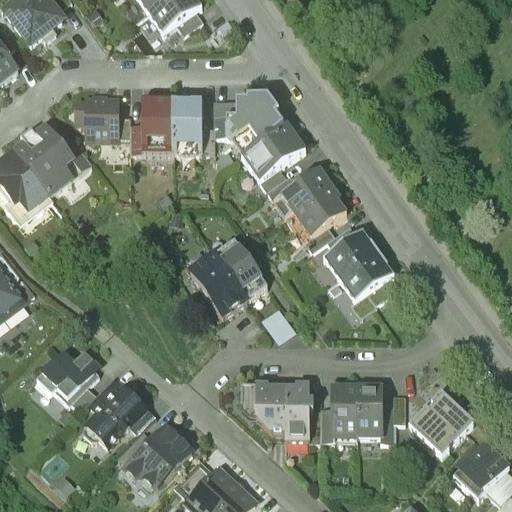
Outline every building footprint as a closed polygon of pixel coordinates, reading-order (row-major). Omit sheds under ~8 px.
[(44,0),(61,22),(72,14),(61,0),(44,0)] [(134,0),(132,2),(133,3),(134,2),(148,22),(179,0),(134,0)] [(191,0),(179,0),(148,22),(163,42),(162,43),(163,44),(176,34),(196,20),(202,16),(201,15),(200,15),(193,6),(195,5),(191,0)] [(38,4),(2,32),(31,68),(67,40),(38,4)] [(196,20),(176,34),(183,44),(203,30),(196,20)] [(15,56),(0,37),(0,56),(6,64),(15,56)] [(0,56),(0,93),(18,79),(6,64),(0,56)] [(158,111),(158,107),(142,107),(142,134),(142,163),(172,163),(172,107),(170,107),(170,111),(158,111)] [(202,107),(172,107),(172,163),(202,163),(202,138),(202,107)] [(274,107),(247,107),(247,111),(236,111),(236,125),(226,125),(226,136),(226,138),(214,138),(214,147),(227,147),(231,152),(236,149),(246,162),(283,135),(275,124),(278,122),(274,116),(274,107)] [(118,126),(118,108),(85,108),(85,114),(76,114),(76,135),(85,135),(85,147),(93,147),(94,151),(118,151),(118,126)] [(236,125),(236,111),(214,111),(214,138),(226,138),(226,136),(226,125),(236,125)] [(131,134),(130,126),(118,126),(118,151),(130,151),(130,150),(130,134),(131,134)] [(305,159),(287,133),(246,162),(241,166),(260,192),(279,178),(305,159)] [(131,134),(130,134),(130,150),(130,151),(130,163),(142,163),(142,134),(131,134)] [(65,158),(47,136),(35,145),(32,140),(21,149),(24,154),(14,162),(49,206),(82,179),(65,158)] [(214,147),(214,138),(202,138),(202,163),(214,163),(214,147)] [(91,172),(74,151),(65,158),(82,179),(91,172)] [(49,206),(14,162),(0,173),(0,202),(9,213),(4,217),(16,232),(49,206)] [(279,178),(260,192),(267,202),(286,188),(279,178)] [(296,195),(274,211),(285,228),(331,195),(319,179),(296,195)] [(286,188),(267,202),(274,211),(296,195),(290,186),(286,188)] [(331,195),(285,228),(304,254),(305,253),(328,237),(346,224),(337,210),(340,208),(331,195)] [(335,246),(327,252),(334,262),(356,246),(349,236),(335,246)] [(328,237),(305,253),(312,263),(327,252),(335,246),(328,237)] [(334,262),(323,269),(324,271),(325,270),(339,290),(378,262),(371,251),(369,253),(362,243),(363,243),(362,241),(334,262)] [(247,268),(235,251),(215,265),(247,311),(267,297),(255,280),(258,277),(250,266),(247,268)] [(378,262),(339,290),(355,311),(354,312),(355,313),(367,304),(387,291),(394,285),(393,284),(392,285),(386,276),(387,274),(378,262)] [(1,264),(0,265),(0,301),(10,294),(17,303),(26,295),(1,264)] [(247,311),(215,265),(190,283),(223,328),(247,311)] [(387,291),(367,304),(375,316),(395,302),(387,291)] [(0,301),(0,333),(25,313),(17,303),(10,294),(0,301)] [(275,353),(295,341),(279,315),(259,328),(275,353)] [(84,366),(74,378),(63,368),(37,397),(52,410),(55,407),(70,421),(72,418),(88,401),(99,388),(89,379),(93,374),(84,366)] [(96,409),(88,418),(98,427),(122,401),(112,392),(96,409)] [(285,448),(285,400),(268,400),(268,396),(256,396),(256,400),(241,400),(242,420),(256,420),(256,435),(270,448),(285,448)] [(308,396),(296,396),(296,400),(285,400),(285,448),(285,449),(285,456),(309,456),(309,427),(313,427),(313,424),(313,415),(309,415),(309,400),(308,400),(308,396)] [(240,398),(230,398),(229,418),(240,418),(240,398)] [(381,420),(381,399),(357,400),(357,450),(380,450),(381,450),(381,420)] [(357,400),(333,400),(333,422),(333,450),(335,450),(357,450),(357,400)] [(88,401),(72,418),(81,426),(88,418),(96,409),(88,401)] [(147,424),(122,401),(98,427),(84,442),(86,444),(84,446),(85,451),(92,458),(97,458),(99,456),(109,465),(131,441),(147,424)] [(441,403),(409,438),(441,468),(474,433),(441,403)] [(405,408),(393,407),(393,420),(393,435),(405,436),(405,408)] [(393,420),(381,420),(381,450),(380,450),(380,456),(393,455),(393,435),(393,420)] [(333,422),(321,422),(321,424),(321,456),(335,456),(335,450),(333,450),(333,422)] [(147,424),(131,441),(140,450),(143,448),(144,447),(156,433),(147,424)] [(321,456),(321,424),(313,424),(313,427),(309,427),(309,456),(321,456)] [(128,482),(125,485),(137,496),(145,496),(155,505),(192,465),(166,441),(152,456),(128,482)] [(140,450),(119,474),(128,482),(152,456),(143,448),(140,450)] [(483,459),(453,491),(475,511),(479,511),(509,480),(495,467),(494,469),(483,459)] [(199,476),(175,502),(185,511),(195,511),(215,491),(199,476)] [(248,511),(220,486),(195,511),(248,511)]
